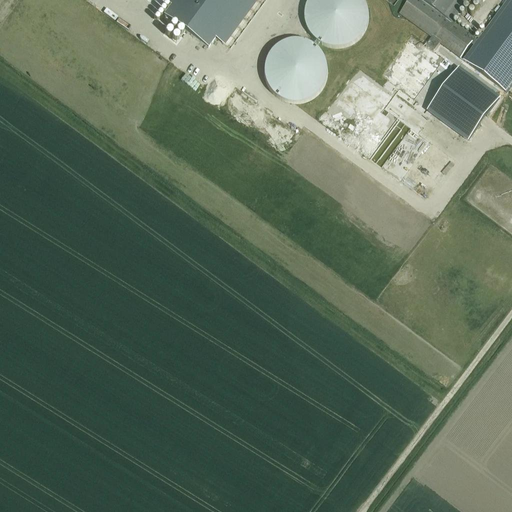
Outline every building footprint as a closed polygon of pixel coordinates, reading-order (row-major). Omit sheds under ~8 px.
[(176,0),(171,7),(164,17),(208,49),(215,39),(244,0),(176,0)] [(368,25),(369,21),(369,16),(369,12),(367,7),(366,3),(363,0),(310,0),(308,3),(307,7),(305,12),(305,16),(305,21),(306,26),(308,30),(310,34),(312,38),(316,41),(319,44),(324,47),(328,48),(332,49),(337,49),(342,49),(346,48),(351,46),(355,44),(359,41),(362,38),(364,34),(367,30),(368,25)] [(410,0),(399,15),(460,60),(475,39),(467,33),(465,32),(464,31),(461,29),(460,28),(457,26),(456,25),(454,24),(453,23),(470,0),(410,0)] [(478,42),(463,62),(495,86),(505,93),(511,84),(511,0),(508,0),(484,34),(478,42)] [(291,41),(286,42),(282,44),(278,47),(274,50),(271,53),(268,58),(266,62),(265,67),(264,72),(264,77),(265,81),(267,86),(269,90),(272,94),(276,98),(280,100),(284,103),(289,104),(293,105),(298,105),(303,104),(308,103),(312,100),(316,98),(320,94),(323,90),(325,86),(327,81),(328,77),(328,72),(328,67),(326,62),(324,58),(322,54),(318,50),(315,47),(310,44),(306,42),(301,41),(296,41),(291,41)] [(459,68),(426,112),(468,143),(501,99),(459,68)]
